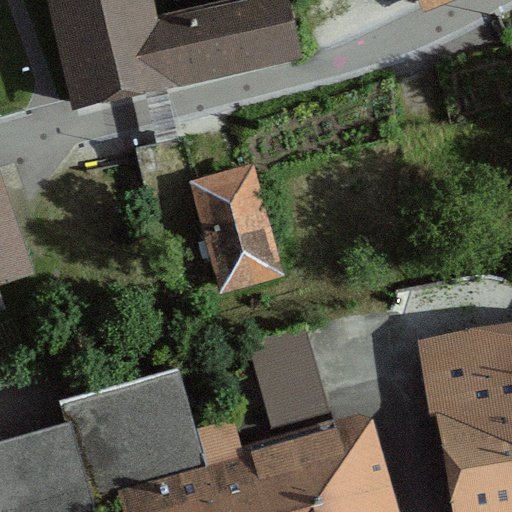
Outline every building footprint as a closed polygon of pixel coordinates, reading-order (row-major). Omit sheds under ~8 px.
[(152,22),(146,0),(51,0),(75,103),(292,54),(284,20),(293,18),(290,3),(281,5),(280,2),(188,24),(185,14),(152,22)] [(133,150),(143,190),(196,181),(186,138),(133,150)] [(226,287),(275,273),(248,176),(200,190),(226,287)] [(0,302),(0,283),(23,276),(21,266),(27,264),(9,209),(0,211),(0,305),(1,305),(0,302)] [(305,329),(249,345),(273,428),(329,412),(305,329)] [(511,511),(511,339),(429,344),(455,511),(511,511)] [(68,427),(87,491),(201,460),(176,373),(62,405),(68,427)] [(0,511),(93,511),(87,491),(68,427),(0,446),(0,511)] [(220,455),(201,460),(215,511),(370,511),(351,445),(227,480),(220,455)] [(215,511),(201,460),(87,491),(93,511),(215,511)]
